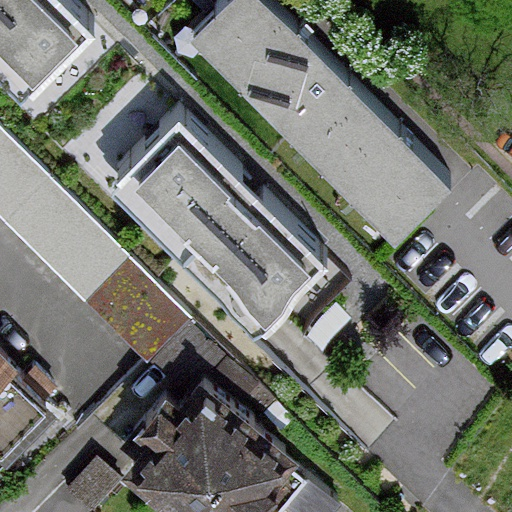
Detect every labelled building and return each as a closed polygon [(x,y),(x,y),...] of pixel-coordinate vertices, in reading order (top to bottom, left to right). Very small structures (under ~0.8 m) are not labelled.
[(0,0),(0,62),(18,80),(85,14),(70,0),(0,0)] [(452,177),(275,0),(218,0),(191,27),(395,233),(452,177)] [(252,313),(318,247),(178,107),(112,172),(252,313)] [(0,206),(90,296),(132,254),(0,122),(0,206)] [(192,314),(132,254),(90,296),(150,356),(192,314)] [(0,450),(52,398),(3,350),(10,344),(0,334),(0,450)] [(192,373),(124,454),(192,511),(325,511),(323,509),(335,494),(192,373)]
